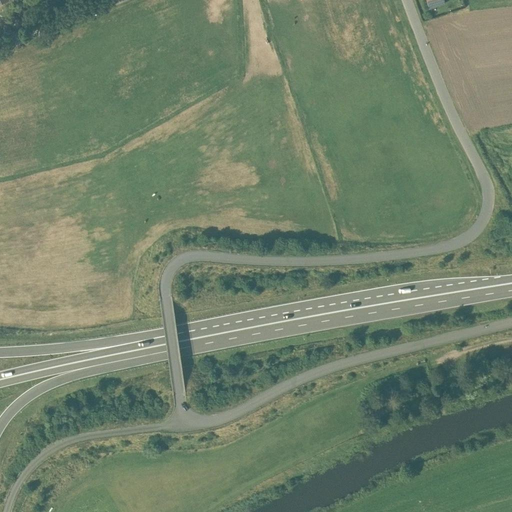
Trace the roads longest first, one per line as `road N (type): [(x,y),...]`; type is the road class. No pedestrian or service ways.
road 1 (unclassified): [(407,0),(489,189),(479,226),(448,246),(401,253),(181,256),(167,269),(164,295),(184,418),(226,412),(329,366),(511,323)]
road 2 (trunk): [(511,279),(155,342)]
road 3 (trunk): [(200,343),(511,291)]
road 4 (trunk): [(0,428),(19,402),(48,385),(200,343)]
road 5 (trunk): [(0,385),(200,343)]
road 6 (trunk): [(155,342),(0,376)]
road 7 (trunk): [(155,342),(0,352)]
road 8 (residential): [(113,0),(0,45)]
